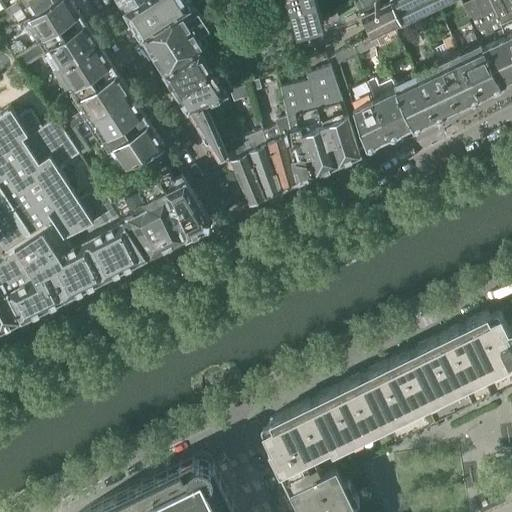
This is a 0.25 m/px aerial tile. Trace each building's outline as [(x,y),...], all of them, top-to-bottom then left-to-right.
[(21,7),(26,15),(48,0),(16,0),(5,7),(10,14),(21,7)] [(14,54),(18,60),(35,49),(31,43),(40,38),(38,36),(57,23),(64,33),(84,20),(84,19),(83,20),(78,11),(79,11),(71,0),(48,0),(26,15),(25,15),(35,32),(24,39),(28,45),(14,54)] [(128,13),(141,35),(181,10),(191,3),(190,3),(195,0),(133,0),(123,7),(128,13)] [(317,0),(287,0),(296,29),(296,30),(297,30),(322,23),(323,23),(323,22),(323,21),(321,12),(320,11),(317,0)] [(446,0),(348,0),(335,7),(336,7),(341,19),(346,20),(347,19),(361,13),(369,29),(372,35),(373,34),(393,25),(415,15),(436,5),(446,0)] [(489,0),(466,0),(462,2),(501,83),(501,82),(501,81),(511,75),(511,46),(500,23),(489,0)] [(511,0),(489,0),(500,23),(511,16),(511,0)] [(219,8),(223,14),(234,7),(234,6),(232,2),(231,1),(219,8)] [(465,53),(460,55),(478,94),(479,93),(492,86),(493,87),(501,83),(462,2),(461,2),(473,29),(463,33),(468,44),(462,47),(465,53)] [(152,51),(163,68),(202,43),(196,34),(207,27),(216,22),(218,25),(226,20),(223,14),(219,8),(211,13),(203,18),(152,51)] [(141,35),(152,51),(203,18),(198,10),(186,17),(181,10),(141,35)] [(511,16),(500,23),(511,46),(511,16)] [(43,53),(53,68),(97,40),(84,20),(64,33),(57,23),(38,36),(40,38),(31,43),(35,49),(18,60),(23,66),(43,53)] [(372,35),(353,43),(355,53),(377,43),(373,34),(372,35)] [(430,49),(438,65),(456,104),(470,97),(478,94),(460,55),(450,35),(443,39),(444,42),(430,49)] [(66,88),(70,84),(89,73),(96,82),(115,70),(110,61),(110,60),(97,40),(53,68),(66,88)] [(204,97),(223,90),(227,88),(233,85),(231,82),(205,42),(202,43),(163,68),(186,104),(204,97)] [(355,53),(353,43),(344,47),(334,52),(337,61),(355,53)] [(306,72),(307,79),(309,89),(318,123),(324,138),(328,137),(336,162),(359,151),(347,111),(346,111),(329,64),(306,72)] [(438,65),(417,75),(435,114),(443,110),(456,104),(438,65)] [(80,111),(61,124),(66,131),(75,125),(84,118),(128,89),(116,69),(115,70),(96,82),(89,73),(70,84),(79,98),(74,101),(80,111)] [(247,82),(251,89),(252,92),(267,86),(265,82),(262,75),(247,82)] [(417,75),(395,86),(413,125),(421,121),(421,120),(434,114),(435,114),(417,75)] [(365,81),(368,91),(378,87),(377,84),(374,77),(365,81)] [(378,87),(368,91),(389,134),(390,134),(399,130),(398,130),(411,124),(412,125),(413,125),(395,86),(391,77),(377,84),(378,87)] [(279,85),(286,115),(289,123),(291,140),(299,136),(305,155),(308,154),(313,172),(336,162),(328,137),(324,138),(318,123),(309,89),(307,79),(279,85)] [(389,134),(368,91),(365,81),(352,87),(354,93),(353,93),(355,98),(351,100),(361,129),(367,145),(376,141),(389,134)] [(128,89),(84,118),(92,131),(99,141),(104,138),(102,135),(121,123),(128,132),(147,120),(142,111),(142,110),(128,89)] [(223,90),(204,97),(206,104),(218,99),(219,102),(227,99),(223,90)] [(218,155),(226,151),(223,143),(206,104),(204,97),(186,104),(199,125),(200,127),(209,140),(208,140),(209,142),(210,142),(218,155)] [(0,272),(1,276),(21,316),(25,314),(25,315),(26,314),(24,310),(36,304),(37,304),(38,304),(39,304),(40,304),(41,304),(42,304),(43,304),(44,304),(45,304),(46,304),(46,303),(48,302),(49,303),(61,296),(68,292),(68,293),(84,285),(84,284),(86,283),(87,283),(103,275),(103,274),(105,273),(105,274),(121,266),(121,265),(123,264),(124,265),(140,256),(146,252),(146,251),(112,200),(100,183),(79,197),(57,164),(78,150),(66,131),(61,124),(56,116),(55,116),(51,119),(50,120),(42,125),(39,120),(38,120),(30,107),(23,111),(23,112),(18,115),(11,105),(10,104),(0,110),(0,235),(2,239),(0,240),(0,272)] [(277,125),(263,131),(280,187),(296,179),(287,141),(291,140),(289,123),(286,115),(274,119),(277,125)] [(148,150),(163,143),(148,119),(147,120),(128,132),(121,123),(102,135),(104,138),(113,153),(108,156),(115,167),(148,150)] [(75,125),(66,131),(78,150),(81,153),(89,147),(75,125)] [(262,128),(242,136),(266,194),(280,187),(263,131),(262,128)] [(223,143),(226,151),(249,202),(266,194),(242,136),(242,135),(223,143)] [(299,136),(291,140),(287,141),(296,179),(297,179),(303,177),(302,177),(313,172),(308,154),(305,155),(299,136)] [(159,175),(185,234),(207,223),(208,223),(209,215),(163,143),(148,150),(158,172),(159,175)] [(92,171),(96,177),(104,173),(97,163),(90,168),(92,171)] [(96,177),(92,171),(85,175),(91,185),(98,180),(96,177)] [(138,186),(167,243),(185,234),(159,175),(147,182),(146,181),(138,186)] [(112,200),(146,251),(149,250),(150,251),(167,243),(138,186),(122,195),(112,200)] [(0,326),(19,316),(20,317),(21,316),(1,276),(0,276),(0,326)] [(511,324),(508,326),(500,309),(489,314),(487,309),(466,319),(467,321),(458,326),(457,324),(417,343),(418,345),(409,350),(408,348),(367,367),(369,370),(359,374),(358,372),(318,392),(319,394),(310,398),(309,396),(269,416),(271,421),(261,426),(270,443),(268,444),(279,467),(298,505),(301,511),(359,511),(335,463),(321,470),(312,451),(330,443),(332,447),(511,359),(509,353),(511,351),(511,324)] [(191,454),(168,465),(101,498),(96,500),(91,503),(86,506),(81,510),(77,511),(238,511),(226,485),(214,461),(213,459),(212,460),(211,460),(208,457),(204,455),(199,454),(195,455),(194,453),(191,454)]
